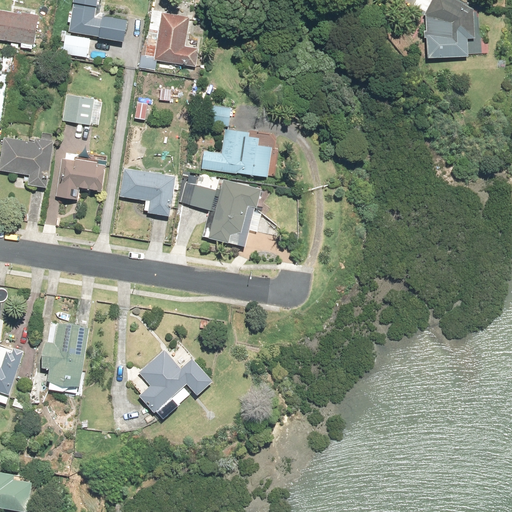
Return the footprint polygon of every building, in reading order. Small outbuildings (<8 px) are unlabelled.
[(108,13),(100,12),(102,0),(76,0),(74,12),(71,11),(70,23),(72,23),(71,33),(128,42),(131,20),(108,16),(108,13)] [(429,40),(428,59),(444,59),(470,60),(471,40),(478,40),(477,9),(460,0),(433,0),(425,15),(429,16),(428,32),(426,32),(426,39),(429,40)] [(0,40),(38,46),(42,16),(0,10),(0,40)] [(169,12),(154,10),(146,56),(141,55),(140,68),(157,70),(158,63),(199,67),(201,47),(188,45),(191,13),(169,12)] [(93,38),(67,35),(65,56),(91,58),(93,38)] [(64,124),(101,127),(103,97),(67,95),(64,124)] [(136,120),(148,121),(151,99),(138,98),(136,120)] [(203,171),(268,176),(271,146),(261,145),(261,139),(250,138),(251,132),(227,130),(225,153),(205,151),(203,171)] [(39,142),(7,138),(2,173),(33,176),(31,187),(49,189),(56,138),(39,136),(39,142)] [(107,193),(109,160),(62,157),(59,200),(82,202),(83,191),(107,193)] [(188,161),(187,171),(201,172),(202,162),(188,161)] [(174,218),(180,176),(125,169),(121,199),(148,202),(147,212),(150,212),(150,215),(174,218)] [(217,190),(220,180),(190,173),(182,204),(214,213),(219,191),(217,190)] [(265,190),(226,180),(218,211),(223,212),(221,222),(216,220),(211,239),(233,244),(248,248),(258,208),(261,209),(265,190)] [(56,342),(49,341),(45,368),(53,369),(51,381),(84,386),(93,328),(59,323),(56,342)] [(4,366),(0,364),(0,390),(13,394),(28,351),(17,347),(15,352),(9,350),(4,366)] [(167,349),(141,372),(153,385),(142,395),(157,413),(190,383),(201,395),(216,381),(195,358),(184,368),(167,349)] [(0,507),(31,511),(36,482),(16,479),(17,474),(0,471),(0,507)]
